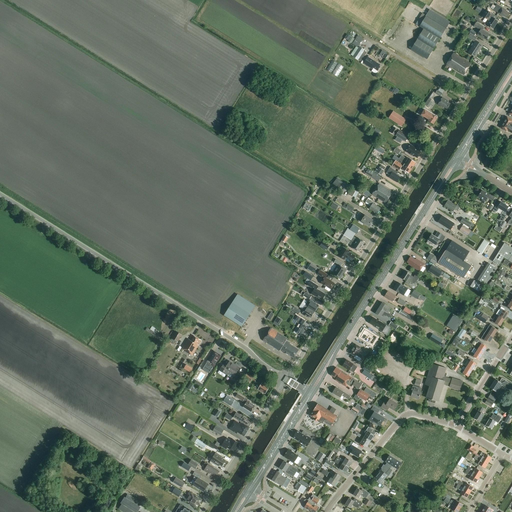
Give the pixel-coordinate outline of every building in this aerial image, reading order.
[(462,12),(469,1),(467,0),(462,0),(457,8),(462,12)] [(506,18),(509,13),(506,11),(506,10),(497,4),(493,10),(498,13),(498,14),(502,17),(503,16),(506,18)] [(427,60),(450,22),(430,10),(419,27),(423,29),(411,50),(427,60)] [(489,12),(486,11),(482,17),(490,21),(487,25),(493,29),(498,21),(496,20),(498,18),(489,12)] [(486,40),(490,34),(482,30),(484,27),(476,22),(474,26),(480,30),(477,35),(486,40)] [(475,42),(477,38),(470,33),(467,38),(475,42)] [(358,48),(363,39),(358,36),(352,44),(358,48)] [(475,57),(483,45),(476,41),(468,53),(475,57)] [(358,61),(365,51),(359,47),(353,57),(358,61)] [(464,75),(471,64),(454,53),(447,65),(452,68),(452,67),(464,75)] [(379,66),(380,65),(368,57),(364,63),(372,69),(373,68),(371,72),(375,75),(381,67),(379,66)] [(326,96),(344,65),(338,62),(320,93),(326,96)] [(330,90),(334,93),(338,88),(342,82),(337,78),(330,90)] [(447,109),(451,104),(448,102),(449,101),(442,97),(438,104),(443,108),(444,107),(447,109)] [(429,108),(434,101),(429,98),(425,105),(429,108)] [(432,115),(428,112),(425,110),(421,115),(429,120),(428,121),(433,124),(437,118),(432,115)] [(393,112),(389,118),(402,127),(406,120),(393,112)] [(510,126),(511,127),(511,120),(507,117),(503,122),(510,126)] [(511,132),(511,127),(510,126),(503,122),(500,127),(507,132),(508,130),(511,132)] [(406,142),(409,137),(399,130),(396,136),(406,142)] [(417,158),(421,152),(414,148),(415,148),(410,145),(406,152),(413,157),(414,156),(417,158)] [(385,151),(376,146),(374,149),(382,154),(385,151)] [(403,161),(413,167),(416,163),(408,158),(407,160),(401,156),(399,159),(403,161)] [(409,173),(413,167),(403,161),(399,159),(397,162),(395,161),(392,166),(399,171),(401,168),(409,173)] [(397,183),(400,177),(396,174),(397,172),(390,167),(387,172),(391,174),(389,178),(397,183)] [(381,176),(384,171),(379,168),(378,170),(376,172),(376,173),(381,176)] [(370,170),(370,171),(367,170),(365,174),(378,182),(381,177),(370,170)] [(334,183),(341,189),(347,183),(340,176),(334,183)] [(386,203),(393,192),(379,184),(372,195),(386,203)] [(353,197),(356,191),(351,188),(348,195),(353,197)] [(490,195),(482,191),(478,196),(486,201),(488,198),(493,201),(495,198),(490,195)] [(377,214),(381,208),(375,205),(375,204),(373,203),(368,199),(366,202),(371,206),(369,209),(377,214)] [(456,206),(448,201),(444,206),(453,212),(455,209),(457,211),(461,205),(458,203),(456,206)] [(509,207),(501,202),(499,206),(497,205),(492,211),(496,213),(496,211),(499,208),(503,211),(501,214),(500,216),(502,217),(499,220),(502,222),(506,217),(509,212),(506,211),(509,207)] [(369,226),(373,220),(365,215),(362,214),(359,219),(361,221),(369,226)] [(450,223),(448,222),(449,220),(442,216),(438,222),(445,227),(446,225),(448,227),(447,228),(450,230),(454,224),(451,221),(450,223)] [(472,224),(463,218),(460,223),(469,228),(472,224)] [(500,233),(506,223),(503,221),(499,228),(496,226),(494,229),(500,233)] [(459,231),(468,236),(471,231),(462,226),(459,231)] [(353,236),(354,233),(347,229),(343,235),(361,247),(364,242),(358,238),(358,240),(353,236)] [(440,240),(443,235),(438,232),(435,236),(432,234),(428,240),(435,245),(439,239),(440,240)] [(358,252),(361,247),(343,235),(339,241),(346,246),(348,243),(353,247),(352,248),(358,252)] [(320,246),(327,250),(330,246),(323,242),(322,242),(319,240),(317,244),(320,246)] [(481,254),(488,243),(484,240),(477,251),(481,254)] [(464,279),(472,266),(465,262),(471,253),(453,242),(447,251),(447,250),(438,263),(464,279)] [(511,247),(504,242),(492,261),(498,265),(503,257),(511,262),(511,247)] [(354,258),(355,256),(351,254),(350,253),(349,252),(350,252),(344,248),(338,256),(344,260),(346,258),(352,261),(354,259),(354,258)] [(435,265),(439,259),(434,256),(430,262),(435,265)] [(415,260),(411,257),(407,262),(409,263),(408,264),(419,271),(424,264),(416,259),(415,260)] [(340,279),(346,270),(341,267),(342,264),(336,259),(334,262),(339,265),(333,274),(340,279)] [(490,261),(480,279),(487,283),(497,265),(490,261)] [(432,265),(428,271),(438,278),(442,272),(432,265)] [(327,278),(326,278),(328,275),(320,270),(317,274),(324,279),(321,284),(324,286),(325,286),(331,289),(335,283),(332,282),(334,278),(329,275),(327,278)] [(495,278),(500,281),(505,273),(500,270),(495,278)] [(413,277),(410,275),(411,274),(405,271),(401,277),(406,281),(405,282),(409,284),(410,282),(414,284),(415,282),(416,283),(420,277),(415,274),(413,277)] [(476,279),(474,277),(470,283),(478,289),(482,283),(476,279)] [(324,298),(326,295),(317,289),(319,287),(310,281),(310,282),(308,280),(306,283),(315,289),(311,294),(315,297),(316,296),(322,300),(323,299),(324,298)] [(394,290),(404,296),(407,290),(403,287),(403,286),(398,283),(394,290)] [(421,295),(414,290),(411,295),(418,300),(419,298),(421,295)] [(311,297),(302,291),(301,293),(304,295),(303,296),(309,300),(311,297)] [(393,302),(396,296),(388,291),(385,297),(393,302)] [(305,306),(315,312),(319,306),(315,303),(317,300),(312,297),(310,300),(308,303),(307,302),(305,306)] [(245,326),(246,324),(245,323),(251,313),(233,301),(224,316),(242,327),(243,325),(245,326)] [(379,308),(390,315),(392,313),(389,311),(391,308),(382,303),(379,308)] [(311,318),(315,312),(305,306),(303,310),(304,310),(302,313),(305,315),(311,318)] [(502,319),(504,320),(508,313),(504,310),(504,309),(501,307),(499,310),(502,312),(499,316),(501,317),(501,318),(502,319)] [(375,314),(381,317),(382,315),(386,317),(386,316),(391,318),(392,317),(390,315),(379,308),(375,314)] [(485,323),(487,320),(476,313),(474,316),(485,323)] [(295,331),(293,332),(296,334),(297,332),(301,334),(303,335),(305,331),(303,330),(306,326),(303,325),(305,321),(296,316),(294,319),(297,321),(294,325),(297,326),(294,330),(295,331)] [(500,326),(504,320),(502,319),(501,318),(501,317),(499,316),(496,321),(493,319),(491,322),(495,324),(496,323),(500,326)] [(379,322),(372,318),(369,323),(376,327),(376,328),(382,332),(381,332),(386,336),(391,329),(379,322)] [(492,336),(493,337),(498,330),(493,327),(494,326),(490,324),(485,331),(488,333),(490,334),(492,335),(492,336)] [(150,332),(157,335),(159,331),(155,330),(157,327),(153,325),(150,332)] [(463,338),(468,330),(464,327),(459,335),(463,338)] [(299,350),(289,344),(290,343),(286,341),(288,339),(271,328),(263,341),(280,351),(281,350),(294,358),(299,350)] [(373,344),(377,338),(365,330),(360,337),(367,341),(368,340),(373,344)] [(175,331),(170,337),(177,341),(178,342),(181,336),(180,336),(181,335),(175,331)] [(489,343),(493,337),(492,336),(492,335),(490,334),(488,333),(485,331),(480,339),(484,341),(485,340),(489,343)] [(394,332),(390,337),(389,336),(388,338),(393,341),(394,339),(393,338),(394,337),(396,338),(398,335),(394,332)] [(429,339),(440,346),(443,341),(433,334),(429,339)] [(198,345),(200,340),(194,336),(191,341),(188,339),(182,349),(192,355),(198,345)] [(477,350),(483,354),(487,347),(482,344),(483,343),(479,341),(477,344),(480,346),(477,350)] [(363,359),(367,353),(360,349),(361,347),(356,344),(350,353),(355,356),(356,355),(363,359)] [(478,360),(483,354),(477,350),(474,355),(472,353),(470,356),(473,358),(474,357),(478,360)] [(206,363),(203,368),(209,373),(220,355),(214,351),(208,360),(206,363)] [(455,359),(457,357),(448,351),(447,354),(455,359)] [(371,353),(363,366),(368,369),(376,357),(371,353)] [(467,367),(472,370),(476,364),(472,361),(472,360),(469,358),(467,361),(464,365),(467,367)] [(349,370),(354,373),(357,367),(346,360),(343,366),(349,370)] [(229,373),(235,365),(229,361),(226,366),(224,364),(219,370),(225,374),(226,371),(229,373)] [(185,368),(192,372),(194,367),(188,363),(185,368)] [(451,380),(445,378),(446,374),(444,374),(446,368),(431,364),(425,385),(429,386),(426,398),(429,399),(428,401),(435,403),(435,401),(438,402),(444,385),(449,386),(449,387),(460,390),(462,382),(452,379),(451,380)] [(235,365),(229,373),(232,375),(231,377),(236,381),(240,374),(237,372),(240,368),(235,365)] [(468,377),(472,370),(467,367),(463,372),(461,370),(459,373),(462,375),(463,374),(468,377)] [(332,375),(331,375),(336,378),(336,380),(346,387),(348,384),(351,387),(353,385),(356,380),(353,378),(336,368),(333,373),(332,375)] [(364,370),(362,374),(370,379),(372,376),(364,370)] [(254,377),(254,376),(247,372),(244,378),(250,382),(252,379),(256,381),(257,379),(254,377)] [(511,384),(502,378),(500,382),(495,379),(490,388),(496,392),(500,385),(511,392),(511,384)] [(265,394),(269,387),(264,384),(265,384),(259,380),(257,383),(261,385),(258,390),(265,394)] [(413,390),(411,396),(415,398),(415,399),(417,399),(418,399),(420,395),(421,396),(422,393),(421,392),(422,389),(419,388),(414,386),(412,386),(411,390),(413,390)] [(346,394),(337,388),(336,387),(332,393),(340,398),(342,395),(349,400),(352,397),(347,394),(346,394)] [(361,390),(357,395),(360,397),(366,401),(369,395),(372,391),(366,388),(364,392),(361,390)] [(251,412),(255,406),(250,403),(250,402),(238,394),(235,397),(242,402),(242,403),(245,405),(243,407),(251,412)] [(490,394),(487,399),(493,403),(496,398),(490,394)] [(231,406),(233,403),(226,398),(223,402),(231,406)] [(398,404),(390,399),(388,402),(385,400),(381,407),(387,411),(389,407),(394,410),(398,404)] [(323,408),(317,405),(313,411),(310,416),(314,418),(313,419),(314,420),(313,420),(316,422),(317,421),(317,422),(318,421),(322,423),(324,421),(331,426),(340,412),(332,407),(330,411),(325,408),(323,408)] [(380,426),(385,418),(377,413),(379,410),(373,406),(370,411),(373,413),(369,420),(373,422),(380,426)] [(353,407),(350,412),(358,416),(361,412),(353,407)] [(480,422),(484,414),(481,413),(484,409),(481,407),(478,411),(474,418),(480,422)] [(242,419),(241,418),(242,416),(237,413),(236,414),(234,417),(241,422),(241,423),(249,428),(250,427),(252,424),(247,420),(247,419),(243,417),(242,419)] [(496,416),(493,414),(491,418),(490,418),(485,425),(491,429),(496,422),(498,423),(502,418),(497,415),(496,416)] [(249,428),(241,423),(240,424),(235,421),(229,429),(236,433),(237,432),(244,437),(249,428)] [(185,428),(191,432),(194,427),(188,423),(185,428)] [(221,435),(223,431),(215,426),(213,431),(221,435)] [(364,437),(370,441),(376,432),(368,427),(365,432),(365,433),(366,434),(364,437)] [(301,434),(297,431),(293,438),(296,440),(306,446),(311,438),(307,435),(308,434),(303,431),(301,434)] [(364,437),(358,434),(357,436),(363,439),(360,443),(367,447),(370,441),(364,437)] [(221,446),(226,449),(227,448),(234,452),(240,443),(233,439),(232,440),(227,437),(221,446)] [(341,440),(336,437),(333,443),(338,446),(341,440)] [(204,449),(207,445),(197,439),(194,443),(204,449)] [(353,443),(350,448),(352,450),(351,453),(358,457),(362,451),(357,448),(358,446),(353,443)] [(472,448),(473,446),(470,445),(467,449),(468,449),(474,453),(476,450),(472,448)] [(293,462),(298,455),(292,452),(288,450),(284,456),(287,459),(293,462)] [(322,463),(327,456),(321,452),(316,459),(322,463)] [(222,466),(226,461),(221,458),(222,457),(216,453),(211,461),(219,466),(219,465),(222,466)] [(481,459),(488,463),(491,458),(485,454),(481,459)] [(401,463),(390,456),(389,455),(385,462),(387,463),(385,465),(383,464),(381,468),(382,469),(381,470),(380,470),(373,478),(380,484),(385,477),(387,475),(389,476),(392,470),(390,468),(392,466),(397,469),(401,463)] [(337,457),(335,461),(334,462),(341,466),(339,468),(346,472),(349,467),(343,463),(341,462),(339,460),(340,459),(337,457)] [(346,458),(343,463),(349,467),(352,462),(346,458)] [(485,468),(488,463),(481,459),(478,464),(485,468)] [(195,469),(198,465),(191,460),(188,465),(195,469)] [(297,469),(289,464),(287,462),(284,461),(279,468),(282,470),(283,470),(285,472),(285,471),(293,476),(297,469)] [(208,464),(205,462),(203,466),(206,468),(204,471),(208,474),(209,473),(212,475),(213,474),(216,476),(219,471),(208,464)] [(459,463),(454,470),(458,473),(463,465),(459,463)] [(482,472),(476,468),(472,474),(479,478),(482,472)] [(277,471),(272,480),(277,483),(282,486),(287,479),(281,475),(282,474),(280,473),(277,471)] [(326,471),(324,474),(329,477),(328,478),(330,479),(328,482),(334,486),(338,481),(330,476),(328,474),(329,472),(326,471)] [(332,475),(329,472),(328,474),(330,476),(338,481),(341,476),(335,471),(332,475)] [(205,491),(207,489),(206,488),(209,484),(202,480),(200,479),(202,476),(195,472),(193,475),(198,478),(193,485),(195,486),(204,492),(205,491)] [(479,478),(472,474),(469,479),(476,483),(479,478)] [(182,488),(185,483),(176,478),(173,483),(182,488)] [(463,488),(470,493),(473,487),(467,483),(463,488)] [(303,494),(307,488),(299,484),(295,490),(303,494)] [(467,498),(470,493),(463,488),(461,487),(457,485),(455,488),(461,492),(460,494),(467,498)] [(361,490),(357,488),(353,495),(358,498),(361,494),(363,496),(366,498),(369,493),(362,489),(361,490)] [(188,498),(199,505),(202,500),(189,492),(186,497),(188,498)] [(308,510),(309,510),(317,498),(317,497),(313,494),(311,496),(311,497),(309,498),(308,500),(307,499),(306,499),(305,500),(304,501),(304,502),(304,504),(306,505),(304,507),(306,508),(305,509),(307,510),(308,510)] [(140,503),(127,495),(125,499),(124,498),(121,503),(122,504),(120,508),(126,511),(134,511),(135,511),(134,511),(136,511),(139,508),(138,507),(140,503)] [(160,502),(163,504),(162,505),(169,509),(173,503),(163,497),(160,502)] [(197,508),(199,505),(188,498),(186,497),(184,500),(186,502),(189,504),(193,506),(197,508)] [(317,498),(309,510),(310,511),(315,511),(316,510),(317,511),(319,507),(316,506),(319,500),(319,499),(317,498)] [(362,503),(354,498),(353,501),(349,498),(345,505),(350,508),(352,504),(358,508),(359,506),(360,506),(362,503)] [(445,500),(460,509),(463,505),(456,500),(455,502),(451,500),(446,498),(445,500)] [(369,507),(372,502),(367,499),(364,504),(369,507)] [(455,511),(458,511),(460,509),(445,500),(444,501),(448,504),(448,505),(452,507),(451,509),(455,511)]
